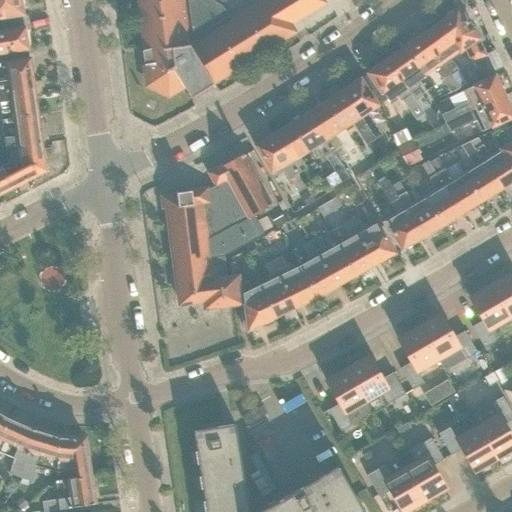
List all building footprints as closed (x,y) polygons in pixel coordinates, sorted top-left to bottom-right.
[(19,0),(0,0),(0,18),(22,15),(19,0)] [(325,3),(323,0),(261,0),(189,44),(183,0),(139,0),(146,51),(143,52),(145,65),(150,65),(152,82),(168,89),(182,79),(187,93),(190,98),(211,85),(213,88),(215,86),(212,82),(293,32),(289,25),(325,3)] [(437,19),(460,50),(465,47),(471,53),(474,60),(484,55),(473,32),(474,30),(466,19),(464,20),(454,6),(437,19)] [(450,58),(460,50),(437,19),(424,29),(425,31),(420,34),(451,74),(450,74),(459,87),(466,82),(450,58)] [(0,31),(0,52),(28,48),(24,28),(0,31)] [(443,79),(450,74),(451,74),(420,34),(416,37),(414,36),(401,45),(424,75),(435,68),(443,79)] [(413,82),(424,75),(401,45),(389,54),(390,56),(385,59),(414,99),(422,111),(429,106),(426,100),(421,94),(413,82)] [(488,53),(484,55),(491,72),(502,67),(494,50),(488,53)] [(0,90),(33,86),(29,59),(0,62),(0,90)] [(424,113),(422,111),(414,99),(385,59),(381,62),(379,60),(366,70),(387,100),(398,93),(416,118),(424,113)] [(445,124),(505,96),(503,90),(505,89),(498,74),(464,90),(470,102),(442,115),(445,124)] [(343,90),(371,136),(379,131),(366,112),(377,105),(359,78),(349,84),(350,86),(343,90)] [(0,110),(1,119),(37,115),(33,86),(0,90),(0,110)] [(363,141),(371,136),(343,90),(334,96),(334,95),(325,100),(342,128),(351,122),(363,141)] [(505,96),(445,124),(449,132),(465,124),(478,118),(483,130),(511,116),(511,105),(509,100),(507,101),(505,96)] [(331,134),(342,128),(325,100),(314,107),(315,108),(308,113),(337,158),(344,154),(331,134)] [(346,172),(337,158),(308,113),(300,118),(299,117),(290,123),(307,150),(316,144),(341,183),(349,177),(346,172)] [(5,148),(9,147),(41,143),(37,115),(1,119),(5,148)] [(280,130),(274,134),(297,173),(304,169),(296,157),(307,150),(290,123),(280,129),(280,130)] [(511,142),(501,149),(511,166),(511,126),(506,130),(511,140),(511,142)] [(411,139),(406,128),(399,131),(392,134),(396,147),(411,139)] [(297,173),(274,134),(265,140),(264,139),(253,145),(270,173),(281,167),(293,186),(294,185),(298,192),(306,187),(297,173)] [(511,183),(511,166),(501,149),(490,157),(483,145),(477,137),(469,141),(486,168),(485,169),(491,179),(494,177),(501,188),(506,185),(506,187),(511,183)] [(407,167),(421,159),(412,140),(396,147),(407,167)] [(495,192),(501,188),(494,177),(491,179),(485,169),(486,168),(469,141),(462,144),(468,154),(475,166),(461,175),(479,204),(496,193),(495,192)] [(2,166),(12,187),(44,170),(41,143),(9,147),(11,161),(2,166)] [(344,154),(337,158),(346,172),(355,166),(346,152),(344,154)] [(267,197),(243,154),(209,173),(215,185),(207,190),(207,189),(177,193),(176,191),(175,191),(175,193),(165,195),(179,304),(204,301),(205,308),(240,303),(237,277),(227,278),(224,256),(264,233),(254,215),(271,205),(273,208),(283,203),(277,192),(267,197)] [(479,204),(461,175),(452,180),(445,169),(438,157),(429,162),(428,160),(426,161),(459,215),(467,210),(468,211),(479,204)] [(456,216),(459,215),(426,161),(422,163),(425,170),(437,189),(422,198),(440,228),(457,218),(456,216)] [(0,192),(12,187),(2,166),(0,162),(0,192)] [(387,178),(385,180),(402,208),(403,209),(420,238),(428,233),(429,235),(440,228),(422,198),(413,203),(405,190),(397,195),(387,178)] [(402,208),(385,180),(379,183),(398,212),(386,219),(398,239),(396,240),(402,250),(418,241),(417,240),(420,238),(403,209),(402,208)] [(364,199),(354,184),(335,195),(339,200),(348,195),(354,205),(364,199)] [(307,190),(298,195),(306,206),(314,200),(307,190)] [(348,220),(349,220),(344,210),(336,214),(342,224),(347,234),(345,235),(347,240),(336,246),(353,276),(373,264),(348,220)] [(348,220),(373,264),(394,253),(377,223),(367,229),(364,225),(362,226),(356,216),(349,220),(348,220)] [(336,246),(326,252),(317,237),(309,242),(333,286),(353,276),(336,246)] [(297,268),(314,297),(333,286),(309,242),(303,246),(311,260),(297,268)] [(252,245),(244,250),(247,256),(256,252),(252,245)] [(314,297),(297,268),(289,272),(287,268),(285,268),(280,258),(272,262),(293,307),(314,297)] [(274,317),(293,307),(272,262),(265,265),(270,275),(268,276),(270,281),(259,286),(274,317)] [(511,273),(491,285),(510,317),(511,315),(511,273)] [(274,317),(259,286),(251,290),(247,282),(242,284),(246,314),(242,316),(244,330),(244,331),(274,317)] [(489,329),(510,317),(491,285),(470,298),(483,320),(472,326),(484,348),(496,341),(489,329)] [(419,327),(438,359),(459,347),(466,359),(477,352),(464,331),(454,337),(441,315),(419,327)] [(417,371),(438,359),(419,327),(398,339),(411,362),(400,368),(412,390),(424,383),(417,371)] [(348,369),(366,401),(387,388),(394,400),(405,394),(393,372),(382,378),(369,356),(348,369)] [(493,372),(500,384),(507,380),(499,368),(493,372)] [(345,413),(366,401),(348,369),(326,381),(339,403),(328,410),(341,431),(352,425),(345,413)] [(477,426),(495,458),(511,448),(511,437),(504,423),(511,418),(511,412),(502,395),(490,402),(497,414),(477,426)] [(0,451),(13,457),(9,473),(20,477),(33,481),(36,465),(55,471),(73,473),(73,477),(55,481),(58,498),(42,501),(44,511),(60,509),(95,504),(84,438),(60,436),(33,428),(24,424),(25,422),(16,418),(12,418),(9,417),(0,411),(0,451)] [(258,511),(248,511),(234,424),(193,430),(206,511),(363,511),(337,466),(258,511)] [(474,470),(495,458),(477,426),(456,438),(449,426),(438,433),(450,454),(461,448),(474,470)] [(405,468),(424,500),(445,487),(432,465),(443,459),(430,437),(419,444),(409,450),(416,461),(405,468)] [(402,511),(424,500),(405,468),(384,480),(377,468),(366,475),(378,496),(389,490),(402,511)]
